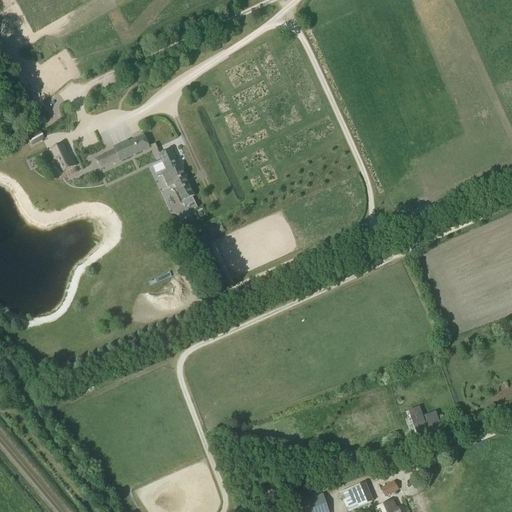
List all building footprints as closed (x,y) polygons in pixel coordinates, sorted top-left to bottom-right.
[(14,74),(7,80),(29,108),(36,103),(14,74)] [(128,141),(113,148),(114,151),(115,151),(120,161),(119,161),(120,163),(150,149),(144,136),(129,142),(128,141)] [(23,142),(26,148),(34,144),(31,138),(23,142)] [(70,160),(62,145),(51,150),(56,160),(57,159),(63,172),(76,167),(72,159),(70,160)] [(171,150),(158,156),(166,172),(161,174),(168,189),(174,186),(185,207),(194,203),(197,209),(192,198),(194,197),(185,178),(187,178),(181,165),(178,166),(171,150)] [(115,151),(114,151),(95,160),(100,170),(119,161),(120,161),(115,151)] [(208,242),(197,247),(216,289),(227,284),(208,242)] [(462,407),(469,403),(461,390),(454,394),(462,407)] [(367,483),(340,495),(347,511),(351,511),(375,502),(367,483)] [(392,483),(380,490),(385,498),(397,491),(392,483)] [(328,511),(324,496),(292,506),(294,511),(328,511)]
